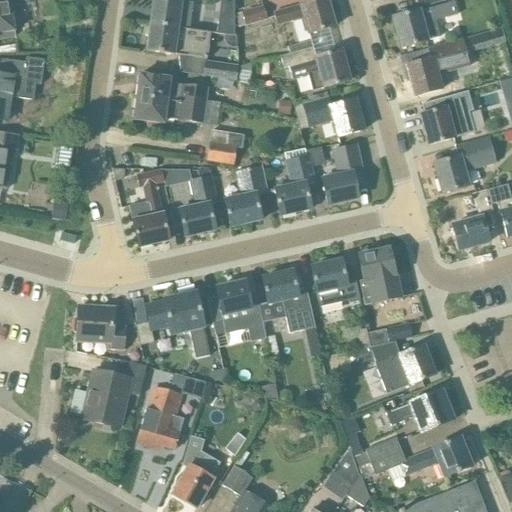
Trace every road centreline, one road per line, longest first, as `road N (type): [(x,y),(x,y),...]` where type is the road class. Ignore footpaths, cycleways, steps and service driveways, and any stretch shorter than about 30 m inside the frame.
road 1 (residential): [(109,277),(411,212)]
road 2 (residential): [(109,277),(90,160),(108,0)]
road 3 (residential): [(411,212),(353,0)]
road 4 (residential): [(411,212),(435,278),(453,283),(511,268)]
road 5 (residential): [(124,511),(0,441)]
